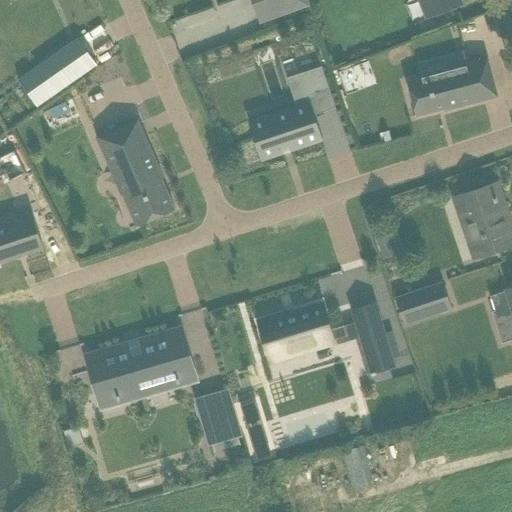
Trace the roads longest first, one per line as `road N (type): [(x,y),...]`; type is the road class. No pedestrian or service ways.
road 1 (residential): [(226,228),(511,135)]
road 2 (residential): [(226,228),(126,0)]
road 3 (residential): [(36,295),(226,228)]
road 4 (track): [(511,455),(387,487)]
